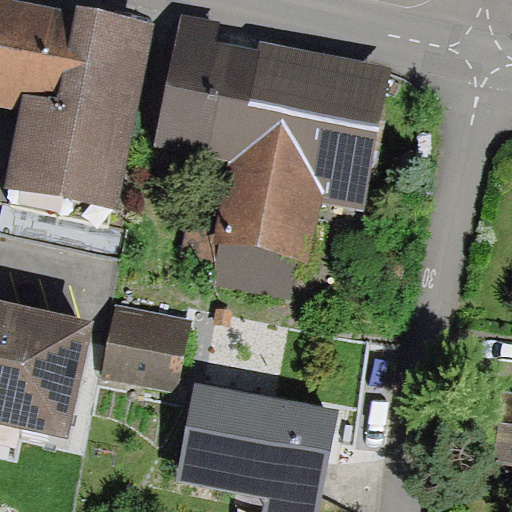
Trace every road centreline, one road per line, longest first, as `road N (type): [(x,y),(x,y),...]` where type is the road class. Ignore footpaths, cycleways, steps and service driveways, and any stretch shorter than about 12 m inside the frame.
road 1 (residential): [(478,57),(396,511)]
road 2 (residential): [(478,57),(213,0)]
